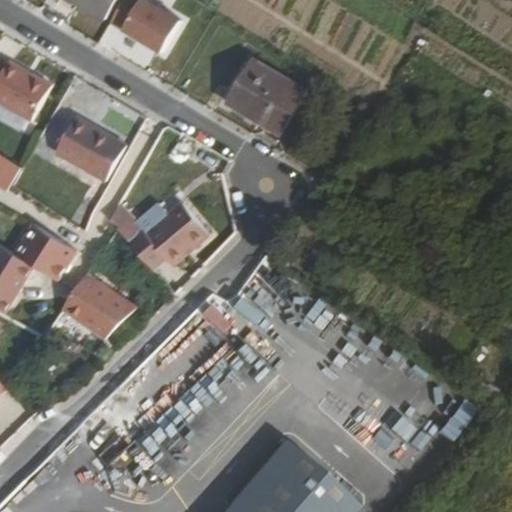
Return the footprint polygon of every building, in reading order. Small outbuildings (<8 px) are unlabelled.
[(119,0),(74,0),(107,20),(119,0)] [(157,71),(186,13),(159,0),(122,0),(101,44),(157,71)] [(51,89),(10,64),(7,69),(0,64),(0,104),(31,123),(51,89)] [(309,95),(256,64),(234,105),(285,136),(309,95)] [(125,151),(77,122),(57,155),(105,185),(125,151)] [(0,156),(0,189),(7,193),(22,170),(0,156)] [(111,221),(156,272),(171,259),(174,263),(198,243),(201,246),(212,238),(185,203),(171,215),(160,201),(136,221),(121,203),(111,221)] [(18,256),(37,268),(60,282),(81,252),(37,225),(18,256)] [(198,243),(174,263),(177,266),(201,246),(198,243)] [(0,250),(0,310),(8,316),(37,268),(18,256),(3,247),(0,250)] [(90,274),(65,311),(108,340),(139,309),(90,274)] [(212,305),(204,313),(224,331),(232,323),(212,305)] [(339,372),(313,405),(364,446),(410,389),(398,380),(408,367),(391,353),(386,359),(392,364),(375,384),(362,374),(354,384),(339,372)] [(0,399),(9,391),(0,381),(0,399)] [(116,495),(172,475),(158,436),(102,456),(116,495)] [(287,443),(227,511),(359,511),(362,508),(287,443)]
